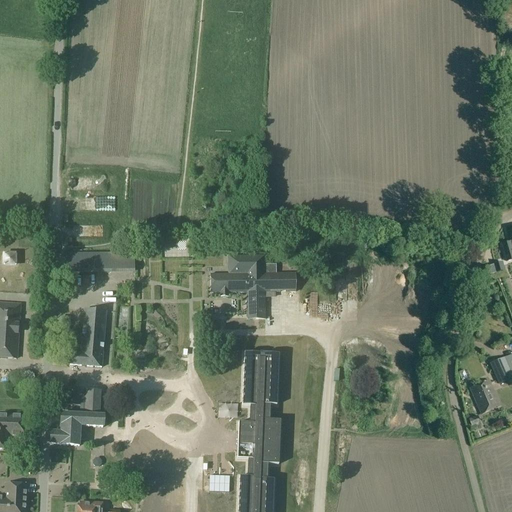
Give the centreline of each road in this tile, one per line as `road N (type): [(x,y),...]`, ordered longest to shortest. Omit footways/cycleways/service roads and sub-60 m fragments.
road 1 (unclassified): [(481,511),(451,395),(450,359),(485,241),(511,214)]
road 2 (unclassified): [(42,511),(51,217)]
road 3 (unclassified): [(51,217),(60,0)]
